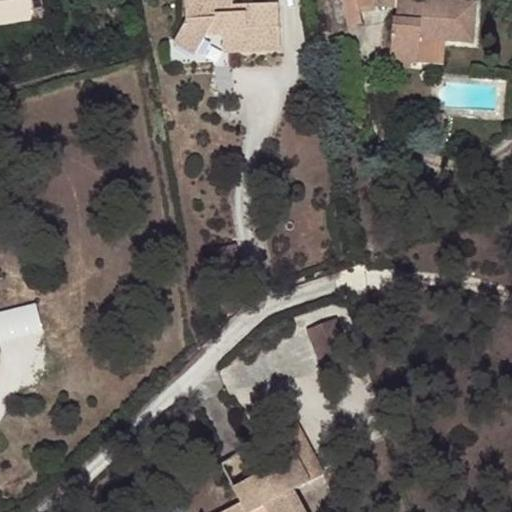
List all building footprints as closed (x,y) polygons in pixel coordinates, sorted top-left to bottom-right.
[(208,0),(176,0),(178,26),(167,50),(189,62),(203,41),(218,41),(220,60),(275,57),(272,8),(224,12),(225,19),(210,20),(208,0)] [(358,12),(374,8),(372,0),(339,0),(346,29),(361,26),(358,12)] [(393,21),(391,62),(417,64),(417,63),(419,39),(445,41),(474,43),(476,2),(453,0),(400,0),(399,21),(393,21)] [(419,39),(417,63),(444,64),(445,41),(419,39)] [(424,109),(421,120),(439,125),(442,112),(424,109)] [(439,125),(421,120),(418,133),(436,137),(439,125)] [(208,260),(213,287),(236,283),(232,256),(208,260)] [(37,300),(0,310),(0,334),(2,341),(45,330),(37,300)] [(337,320),(306,331),(321,373),(352,361),(337,320)] [(274,435),(287,456),(290,461),(303,453),(287,427),(274,435)] [(290,461),(287,456),(231,493),(238,508),(241,511),(257,511),(258,511),(257,511),(298,511),(287,494),(316,474),(303,453),(290,461)]
